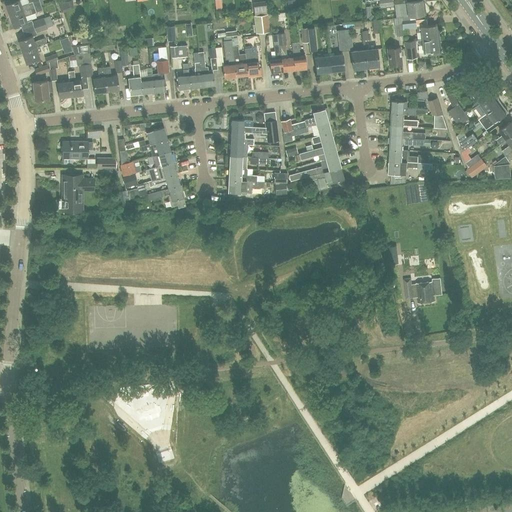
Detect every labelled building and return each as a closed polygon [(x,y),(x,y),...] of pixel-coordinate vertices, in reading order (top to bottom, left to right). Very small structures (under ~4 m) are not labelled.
[(34,7),(41,4),(39,0),(10,0),(11,2),(6,4),(8,9),(5,10),(7,16),(10,15),(34,7)] [(67,0),(61,1),(63,9),(72,6),(70,0),(67,0)] [(392,0),(393,4),(399,4),(400,9),(401,9),(402,17),(408,16),(424,14),(425,13),(424,7),(423,6),(422,6),(421,0),(419,0),(407,2),(406,0),(392,0)] [(255,16),(260,15),(267,14),(266,1),(253,2),(255,16)] [(34,7),(10,15),(14,27),(15,29),(20,27),(20,25),(27,22),(25,17),(36,13),(34,7)] [(260,15),(262,33),(270,32),(267,14),(260,15)] [(256,34),(262,33),(260,15),(255,16),(253,16),(256,34)] [(396,36),(403,35),(401,17),(394,18),(396,36)] [(32,22),(34,28),(45,23),(43,18),(32,22)] [(45,23),(34,28),(36,33),(47,29),(47,28),(45,23)] [(417,25),(416,26),(417,32),(421,32),(422,39),(437,37),(438,37),(439,36),(438,30),(437,29),(436,29),(435,24),(417,26),(417,25)] [(176,40),(174,25),(166,26),(167,40),(176,40)] [(308,27),(310,50),(317,49),(314,27),(308,27)] [(344,30),(346,51),(352,50),(350,29),(344,30)] [(346,51),(344,30),(343,30),(338,30),(340,52),(346,51)] [(295,69),(293,57),(288,57),(287,49),(286,49),(285,44),(286,44),(284,33),(279,33),(280,45),(283,71),(295,69)] [(80,36),(81,44),(88,44),(87,35),(80,36)] [(25,38),(19,40),(23,52),(39,46),(47,43),(45,37),(34,41),(32,37),(32,36),(25,38)] [(437,37),(422,39),(422,40),(417,40),(417,43),(420,45),(423,45),(424,52),(428,52),(428,53),(429,54),(441,52),(440,41),(438,41),(437,37)] [(142,47),(154,46),(153,38),(142,39),(142,47)] [(223,65),(224,77),(236,76),(232,40),(223,41),(225,59),(228,59),(229,64),(223,65)] [(406,58),(413,57),(417,57),(415,40),(411,41),(404,42),(406,58)] [(91,52),(102,51),(115,49),(114,43),(90,45),(91,52)] [(293,57),(295,69),(307,68),(305,55),(299,56),(297,43),(292,43),(293,57)] [(72,51),(70,44),(62,47),(65,53),(72,51)] [(76,54),(84,53),(89,53),(88,44),(70,46),(74,55),(76,54)] [(283,71),(280,45),(275,45),(276,49),(275,49),(276,59),(270,59),(271,72),(283,71)] [(39,46),(23,52),(27,64),(40,59),(38,53),(41,52),(39,46)] [(179,57),(178,46),(169,46),(170,58),(179,57)] [(248,75),(245,49),(244,49),(245,54),(238,55),(237,46),(233,46),(236,76),(248,75)] [(390,64),(402,63),(400,47),(388,49),(390,64)] [(245,49),(248,75),(248,77),(263,75),(262,67),(259,67),(259,61),(252,62),(250,48),(245,49)] [(364,50),(366,67),(380,65),(378,48),(364,50)] [(354,68),(366,67),(364,50),(352,51),(354,68)] [(199,86),(202,86),(199,52),(193,53),(195,74),(190,75),(191,87),(192,87),(192,88),(193,89),(198,88),(199,87),(199,86)] [(199,52),(202,86),(215,84),(214,72),(213,72),(212,70),(208,71),(207,66),(205,67),(203,52),(199,52)] [(49,62),(57,59),(58,59),(56,53),(45,57),(47,63),(49,62)] [(77,65),(80,65),(81,77),(87,76),(84,53),(76,54),(77,65)] [(84,53),(87,76),(93,76),(91,64),(90,53),(89,53),(84,53)] [(329,56),(331,71),(345,69),(343,54),(329,56)] [(317,72),(331,71),(329,56),(316,57),(317,72)] [(57,59),(49,62),(51,81),(58,80),(56,68),(58,68),(57,59)] [(153,79),(154,91),(166,90),(164,72),(169,71),(168,59),(157,60),(159,78),(153,79)] [(143,93),(141,76),(139,63),(133,64),(134,77),(129,77),(131,94),(143,93)] [(191,87),(190,75),(189,75),(188,63),(182,64),(183,76),(178,76),(179,88),(191,87)] [(49,70),(47,64),(34,69),(37,75),(49,70)] [(105,67),(107,91),(119,90),(117,76),(111,76),(110,66),(105,67)] [(93,93),(107,91),(105,67),(97,68),(99,78),(92,78),(93,93)] [(154,91),(153,79),(152,73),(152,67),(146,68),(147,74),(147,73),(147,75),(141,76),(143,93),(144,92),(145,93),(148,93),(149,92),(154,91)] [(69,81),(71,96),(75,95),(75,96),(76,97),(81,97),(82,95),(82,94),(81,80),(75,81),(74,71),(68,71),(69,81)] [(48,92),(52,92),(51,81),(47,81),(47,80),(33,82),(35,100),(49,98),(48,92)] [(479,102),(491,94),(484,84),(483,84),(480,80),(470,87),(473,92),(472,92),(476,98),(471,102),(475,106),(480,102),(479,102)] [(56,83),(58,97),(71,96),(69,81),(56,83)] [(459,117),(466,112),(466,111),(464,112),(451,94),(445,98),(453,108),(453,107),(459,117)] [(491,94),(479,102),(480,102),(487,112),(499,104),(491,94)] [(442,115),(437,98),(428,101),(432,114),(442,115)] [(392,113),(404,113),(416,114),(416,107),(407,107),(407,101),(393,101),(392,113)] [(499,104),(487,112),(487,113),(479,119),(484,126),(489,127),(506,114),(506,113),(507,111),(504,107),(502,108),(499,104)] [(467,112),(466,112),(459,117),(453,107),(453,108),(448,111),(459,126),(469,119),(465,114),(467,112)] [(315,124),(327,121),(329,120),(328,115),(327,113),(325,114),(324,109),(313,112),(313,111),(312,111),(314,117),(306,119),(307,120),(291,125),(289,119),(281,122),(284,132),(283,132),(283,133),(307,126),(315,124)] [(404,120),(404,113),(392,113),(391,125),(404,125),(418,126),(418,120),(404,120)] [(266,133),(271,133),(277,133),(275,120),(264,121),(265,127),(252,126),(253,120),(230,119),(230,131),(245,132),(266,133)] [(506,139),(511,135),(511,122),(510,120),(499,129),(503,134),(496,139),(500,144),(506,139)] [(319,135),(330,132),(327,121),(315,124),(319,135)] [(403,132),(404,125),(391,125),(390,137),(425,139),(426,133),(403,132)] [(307,126),(283,133),(284,143),(285,142),(292,140),(291,136),(308,132),(307,126)] [(150,144),(167,139),(164,127),(147,132),(150,144)] [(244,138),(245,132),(230,131),(229,143),(247,144),(252,144),(253,138),(244,138)] [(468,147),(472,144),(467,137),(463,131),(457,136),(462,152),(468,147)] [(322,147),(334,144),(330,132),(319,135),(311,138),(313,144),(320,142),(322,147)] [(267,141),(278,140),(277,133),(271,133),(266,133),(267,141)] [(511,150),(511,135),(506,139),(510,144),(501,150),(505,155),(511,150)] [(425,139),(390,137),(390,148),(402,149),(403,144),(424,146),(425,139)] [(139,147),(145,145),(144,140),(138,142),(138,143),(136,142),(126,145),(124,147),(123,139),(118,140),(119,151),(125,151),(139,147)] [(151,149),(152,155),(171,150),(167,139),(150,144),(149,144),(145,145),(139,147),(141,152),(146,150),(151,149)] [(88,158),(88,157),(88,140),(64,140),(64,158),(87,158),(88,158)] [(246,156),(247,144),(229,143),(229,155),(246,156)] [(334,144),(322,147),(313,150),(313,149),(307,151),(299,153),(301,160),(324,153),(325,158),(337,155),(334,144)] [(402,149),(390,148),(389,161),(407,162),(408,150),(402,149)] [(156,167),(174,162),(177,161),(175,154),(172,155),(171,150),(152,155),(154,161),(156,167)] [(494,165),(510,163),(509,160),(511,158),(511,150),(505,155),(506,156),(494,165)] [(478,154),(471,158),(466,163),(468,168),(475,163),(481,158),(478,154)] [(246,168),(246,156),(229,155),(228,167),(246,168)] [(317,173),(340,167),(337,155),(325,158),(320,160),(321,166),(315,168),(317,173)] [(104,168),(117,168),(116,157),(97,157),(97,168),(104,168)] [(123,176),(127,175),(136,172),(134,167),(133,161),(120,165),(123,176)] [(407,162),(389,161),(388,172),(407,173),(407,167),(417,168),(417,163),(417,162),(412,162),(407,162)] [(174,162),(156,167),(158,167),(159,170),(161,178),(177,173),(174,162)] [(138,174),(146,171),(143,165),(136,168),(138,174)] [(246,168),(228,167),(228,179),(257,180),(257,175),(247,175),(247,168),(246,168)] [(317,173),(305,177),(306,182),(325,178),(326,183),(343,178),(340,167),(317,173)] [(118,178),(117,168),(104,168),(104,178),(118,178)] [(421,169),(412,171),(414,182),(423,180),(421,169)] [(511,177),(510,169),(494,170),(495,178),(511,177)] [(291,181),(305,177),(303,171),(289,175),(291,181)] [(169,188),(181,185),(177,173),(161,178),(152,180),(154,186),(166,183),(168,188),(169,188)] [(287,183),(287,174),(274,173),(274,182),(284,183),(287,183)] [(137,185),(138,185),(135,174),(122,178),(125,188),(137,185)] [(82,208),(82,192),(93,192),(93,179),(82,179),(82,175),(64,175),(64,208),(82,208)] [(257,180),(228,179),(227,191),(240,192),(240,190),(246,191),(246,193),(251,193),(251,187),(264,188),(264,181),(257,181),(257,180)] [(130,199),(140,196),(147,194),(144,183),(138,185),(137,185),(138,188),(129,190),(126,190),(127,201),(130,200),(130,199)] [(285,183),(275,184),(276,195),(286,194),(285,183)] [(168,188),(147,194),(148,200),(171,193),(171,194),(168,195),(169,201),(171,207),(177,205),(178,208),(185,205),(183,197),(184,196),(181,185),(169,188),(168,188)] [(127,201),(126,190),(119,191),(122,213),(128,212),(127,201)] [(399,263),(398,255),(387,256),(387,265),(399,263)] [(442,294),(440,277),(432,278),(432,281),(415,282),(416,283),(411,284),(411,278),(404,278),(406,298),(413,297),(413,295),(417,295),(418,302),(435,300),(434,295),(442,294)]
